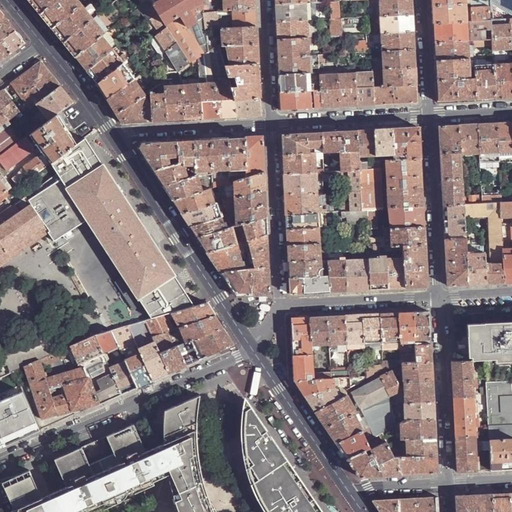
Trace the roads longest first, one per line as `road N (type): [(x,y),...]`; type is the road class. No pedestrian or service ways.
road 1 (unclassified): [(0,461),(253,350)]
road 2 (tertiary): [(113,135),(253,350)]
road 3 (residential): [(449,486),(438,297)]
road 4 (residential): [(438,297),(428,115)]
road 5 (residential): [(272,125),(280,305)]
road 6 (tertiary): [(253,350),(351,490)]
road 7 (residential): [(113,135),(272,125)]
road 8 (residential): [(280,305),(438,297)]
road 9 (residential): [(272,125),(428,115)]
road 10 (residential): [(266,0),(272,125)]
